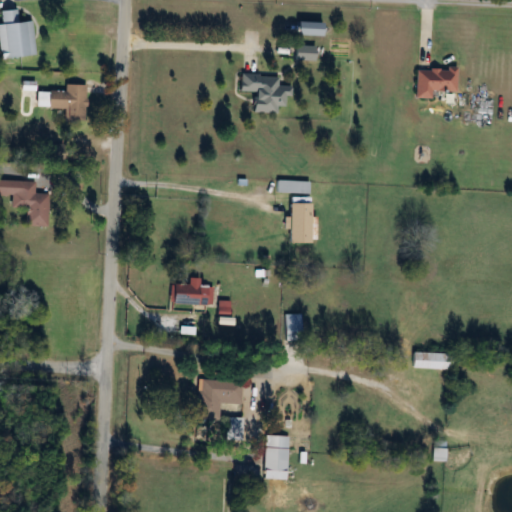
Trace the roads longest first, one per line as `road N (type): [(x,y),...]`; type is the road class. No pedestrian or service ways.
road 1 (tertiary): [(125,0),(99,511)]
road 2 (residential): [(374,0),(511,6)]
